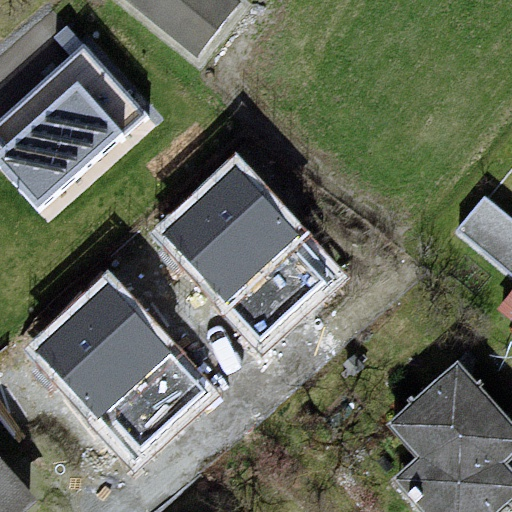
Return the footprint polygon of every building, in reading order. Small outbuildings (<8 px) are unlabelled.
[(232,10),(219,0),(105,0),(190,65),(232,10)] [(145,118),(84,48),(0,122),(0,145),(3,149),(0,151),(0,166),(39,211),(145,118)] [(339,271),(234,157),(153,230),(259,345),(339,271)] [(511,268),(511,209),(491,192),(462,227),(511,268)] [(214,386),(108,272),(28,345),(133,460),(214,386)] [(448,364),(372,432),(401,462),(379,483),(404,511),(491,511),(511,497),(511,490),(494,465),(511,444),(448,364)] [(0,486),(0,511),(12,511),(19,506),(0,486)]
